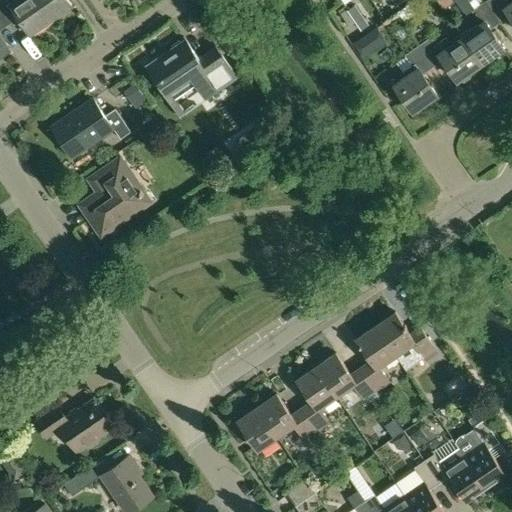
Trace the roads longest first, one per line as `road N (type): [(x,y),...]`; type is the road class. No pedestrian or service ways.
road 1 (unclassified): [(174,412),(477,205)]
road 2 (residential): [(174,412),(0,158)]
road 3 (residential): [(0,121),(65,69),(180,0)]
road 4 (residential): [(477,205),(441,144),(451,125),(511,84)]
